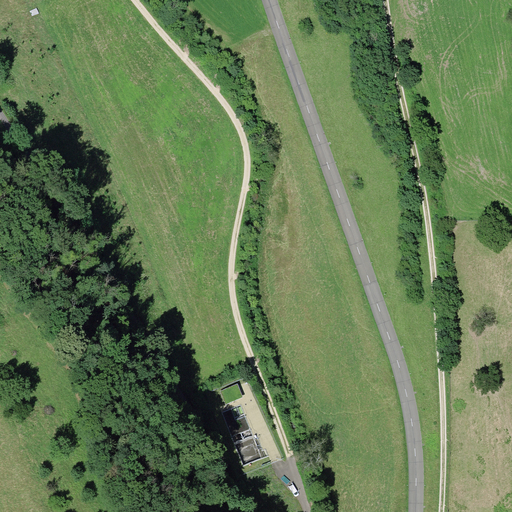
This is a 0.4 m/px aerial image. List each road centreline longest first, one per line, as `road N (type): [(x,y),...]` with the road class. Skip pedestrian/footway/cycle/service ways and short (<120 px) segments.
road 1 (tertiary): [(268,0),(402,380),(413,511)]
road 2 (track): [(440,511),(434,290),(384,0)]
road 3 (track): [(289,457),(230,294),(246,173),(241,136),(220,100),(132,0)]
road 4 (track): [(258,511),(0,122)]
